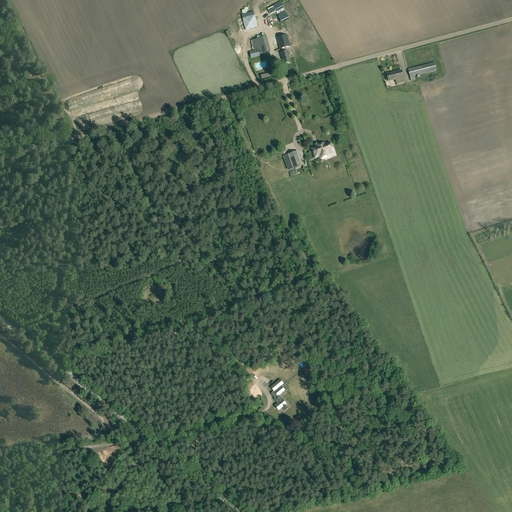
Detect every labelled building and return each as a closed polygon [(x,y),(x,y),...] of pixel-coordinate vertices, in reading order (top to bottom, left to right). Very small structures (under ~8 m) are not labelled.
[(273,7),(276,13),(284,9),(280,3),(273,7)] [(286,14),(279,18),(282,23),(289,20),(286,14)] [(255,15),(242,19),(245,31),(258,27),(255,15)] [(288,35),(277,38),(280,50),(291,47),(288,35)] [(250,59),(259,56),(257,50),(249,53),(250,59)] [(282,57),(284,64),(290,63),(289,55),(288,55),(287,52),(281,54),(282,57)] [(437,71),(435,63),(408,69),(411,81),(416,80),(415,76),(437,71)] [(403,79),(401,71),(393,73),(394,73),(387,75),(388,78),(387,79),(386,80),(387,82),(388,82),(389,82),(403,79)] [(414,94),(429,90),(428,85),(413,89),(414,94)] [(320,158),(329,155),(328,153),(333,151),(332,149),(333,149),(331,144),(330,145),(330,142),(325,144),(324,143),(316,146),(316,147),(312,149),(315,157),(320,156),(320,157),(320,158)] [(303,165),(297,151),(287,155),(293,169),(303,165)] [(273,377),(266,384),(268,386),(275,380),(273,377)] [(272,385),(269,387),(273,391),(271,393),(275,398),(274,399),(277,404),(275,406),(279,410),(282,407),(285,410),(292,405),(289,402),(290,401),(286,397),(284,399),(281,394),(286,390),(279,382),(273,387),(272,385)]
